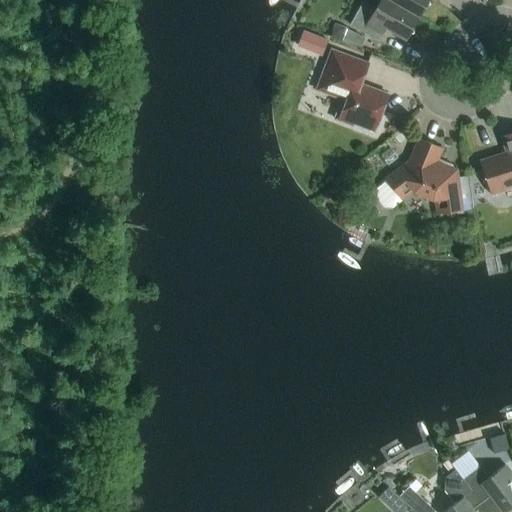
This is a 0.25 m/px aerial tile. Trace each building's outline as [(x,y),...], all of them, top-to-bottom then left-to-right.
[(418,17),(387,0),(381,0),(375,11),(362,3),(350,25),(374,39),(381,25),(406,39),(418,17)] [(387,0),(418,17),(427,0),(387,0)] [(330,37),(344,42),(349,30),(335,25),(330,37)] [(327,41),(318,37),(312,53),(321,57),(327,41)] [(332,51),(317,90),(342,99),(334,120),(352,126),(353,124),(374,132),(388,95),(360,85),(368,65),(332,51)] [(511,133),(501,137),(507,153),(479,162),(491,196),(511,188),(511,133)] [(385,180),(386,181),(371,193),(382,207),(392,209),(401,202),(400,200),(412,191),(415,193),(432,200),(435,200),(437,215),(462,212),(462,211),(472,209),(468,176),(457,178),(457,171),(436,162),(442,149),(419,139),(410,161),(385,180)] [(509,450),(504,435),(489,439),(494,455),(509,450)] [(449,473),(454,470),(447,460),(442,463),(449,473)] [(488,478),(480,468),(462,482),(484,510),(485,511),(509,511),(511,510),(511,483),(511,482),(511,480),(511,474),(505,466),(488,478)] [(485,511),(484,510),(462,482),(454,471),(445,477),(444,491),(453,505),(443,511),(485,511)] [(412,510),(413,511),(431,511),(432,511),(422,500),(412,510)]
